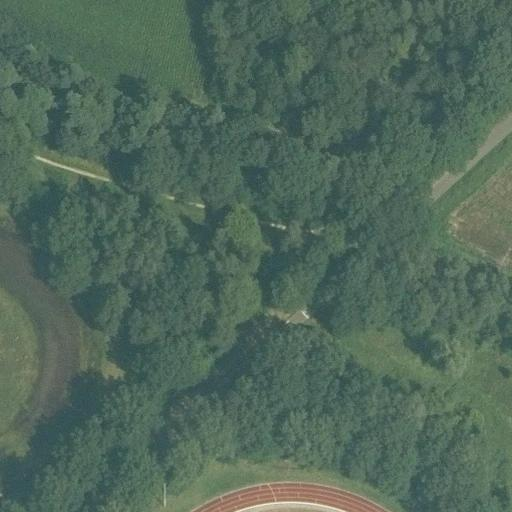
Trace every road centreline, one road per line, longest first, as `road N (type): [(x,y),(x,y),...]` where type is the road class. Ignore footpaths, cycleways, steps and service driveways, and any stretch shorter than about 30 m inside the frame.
road 1 (unclassified): [(81,511),(511,110)]
road 2 (track): [(511,301),(361,245)]
